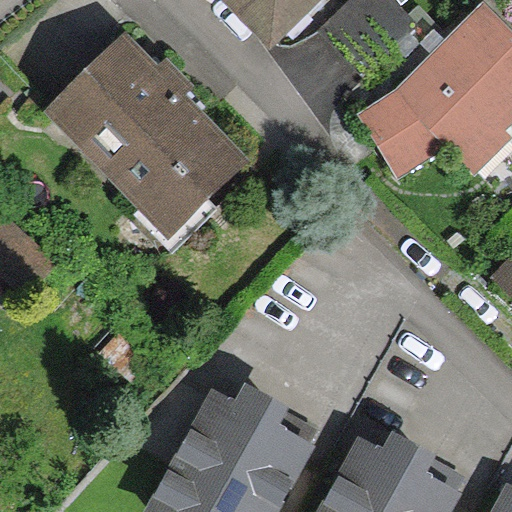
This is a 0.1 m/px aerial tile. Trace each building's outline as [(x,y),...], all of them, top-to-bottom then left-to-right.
[(218,0),(268,52),(322,0),(218,0)] [(364,81),(419,33),(390,0),(354,0),(319,31),(364,81)] [(394,95),(361,115),(403,184),(449,155),(472,181),(511,144),(511,133),(511,132),(511,131),(511,39),(484,12),(444,49),(394,95)] [(173,248),(252,168),(121,39),(42,119),(173,248)] [(0,271),(10,280),(43,242),(0,205),(0,271)] [(511,245),(478,282),(511,313),(511,245)] [(154,511),(283,511),(316,449),(285,433),(292,420),(245,396),(236,414),(212,401),(154,511)] [(390,461),(362,446),(326,511),(455,511),(462,501),(429,484),(440,465),(399,443),(390,461)] [(511,511),(511,495),(507,493),(496,511),(511,511)]
